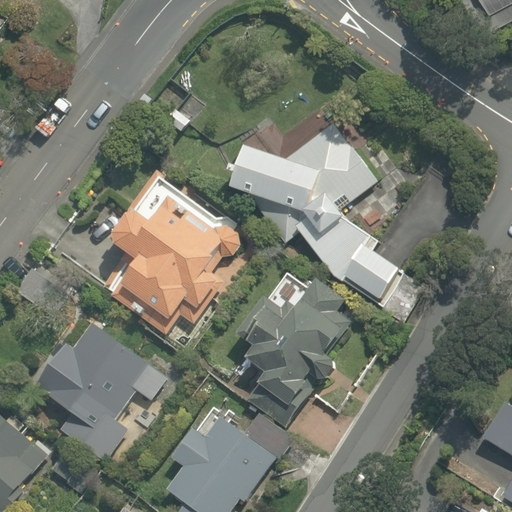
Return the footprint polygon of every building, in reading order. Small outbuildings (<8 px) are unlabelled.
[(511,0),(487,0),(503,29),(511,24),(511,0)] [(288,158),(249,145),(234,192),(253,198),(288,248),(304,236),(339,285),(350,277),(384,297),(400,268),(380,256),(345,207),(377,184),(335,125),(288,158)] [(253,243),(154,178),(114,240),(148,262),(128,292),(190,332),(209,302),(213,305),(253,243)] [(339,315),(347,305),(321,283),(292,318),(268,298),(258,310),(238,334),(256,349),(248,358),(268,375),(250,397),(290,430),(336,376),(332,372),(338,366),(327,357),(353,326),(339,315)] [(93,320),(39,389),(103,440),(136,397),(152,410),(173,382),(158,370),(93,320)] [(511,403),(509,402),(484,440),(511,458),(511,487),(506,497),(511,500),(511,403)] [(0,511),(2,511),(51,461),(0,413),(0,511)] [(214,438),(197,426),(177,454),(191,464),(169,495),(187,508),(184,511),(242,511),(248,504),(292,441),(261,420),(249,437),(226,420),(214,438)]
